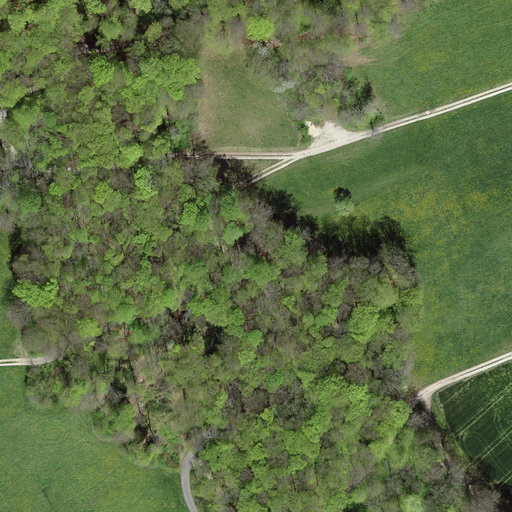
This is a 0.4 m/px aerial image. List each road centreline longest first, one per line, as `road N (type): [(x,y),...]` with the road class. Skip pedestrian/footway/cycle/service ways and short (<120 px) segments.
road 1 (track): [(306,156),(158,155),(64,170),(26,163),(7,148),(4,111),(19,92),(70,68),(81,47),(74,32),(49,20),(0,27)]
road 2 (track): [(221,276),(216,216),(237,187),(511,84)]
road 3 (track): [(221,276),(258,279),(271,307),(204,457),(194,490),(198,511)]
road 4 (track): [(511,354),(406,406),(334,511)]
road 5 (track): [(0,363),(43,358),(221,276)]
road 6 (track): [(406,406),(422,437),(493,511)]
